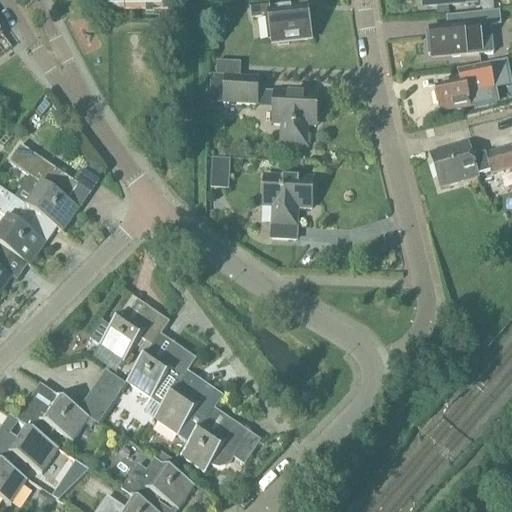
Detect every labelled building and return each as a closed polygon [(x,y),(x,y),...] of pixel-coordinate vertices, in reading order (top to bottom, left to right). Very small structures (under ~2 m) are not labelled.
[(170,13),(170,0),(104,0),(105,13),(170,13)] [(424,0),(425,9),(461,6),(460,0),(424,0)] [(271,13),(270,5),(252,7),(253,18),(268,16),(269,29),(267,29),(268,43),(271,42),(271,46),(277,45),(278,48),(288,46),(288,44),(310,41),(306,8),(296,10),(292,8),(280,10),(281,12),(271,13)] [(468,18),(469,29),(430,32),(430,34),(426,35),(428,57),(431,57),(431,58),(451,56),(451,58),(476,56),(476,42),(487,41),(486,27),(500,25),(499,15),(468,18)] [(241,78),(242,66),(218,64),(217,76),(241,78)] [(439,113),(481,104),(475,79),(446,85),(447,87),(434,90),(439,113)] [(503,100),(501,90),(480,93),(481,103),(503,100)] [(314,130),(316,98),(275,96),(273,128),(281,129),(280,148),(306,150),(307,130),(314,130)] [(43,102),(33,112),(40,118),(50,109),(43,102)] [(32,129),(39,118),(32,114),(25,125),(32,129)] [(468,144),(429,156),(439,190),(469,182),(473,192),(497,185),(493,174),(511,169),(511,149),(511,150),(488,156),(473,161),(468,144)] [(44,222),(62,235),(78,212),(66,204),(78,187),(18,147),(7,164),(31,180),(16,202),(25,208),(44,222)] [(230,192),(231,163),(212,163),(212,192),(230,192)] [(311,212),(313,182),(265,180),(263,210),(274,210),(272,241),(296,243),(298,211),(311,212)] [(44,222),(25,208),(16,202),(0,191),(0,216),(6,220),(0,228),(0,248),(11,256),(29,269),(45,246),(33,238),(44,222)] [(76,232),(90,249),(104,238),(90,221),(76,232)] [(11,256),(0,248),(0,295),(11,279),(1,272),(11,256)] [(161,337),(170,324),(134,299),(99,348),(124,365),(141,341),(152,349),(161,337)] [(196,362),(161,337),(152,349),(127,384),(151,401),(168,377),(179,385),(187,374),(188,374),(196,362)] [(99,382),(119,396),(125,386),(106,373),(99,382)] [(224,399),(188,374),(187,374),(179,385),(154,421),(178,438),(195,414),(206,422),(207,422),(215,410),(216,411),(224,399)] [(112,405),(119,396),(99,382),(93,391),(112,405)] [(90,420),(78,412),(41,387),(17,422),(16,423),(40,439),(41,438),(48,427),(73,444),(90,420)] [(104,415),(112,405),(93,391),(85,402),(104,415)] [(98,425),(104,415),(85,402),(78,412),(90,420),(98,425)] [(261,443),(216,411),(215,410),(207,422),(206,422),(181,458),(205,475),(222,451),(244,467),(261,443)] [(16,423),(17,422),(9,417),(0,431),(0,463),(9,470),(10,470),(17,459),(42,475),(59,450),(41,438),(40,439),(16,423)] [(160,455),(155,461),(162,466),(170,471),(171,472),(176,466),(160,455)] [(151,458),(143,469),(138,466),(121,490),(133,498),(152,511),(177,511),(194,488),(151,458)] [(0,463),(0,499),(10,507),(28,482),(10,470),(9,470),(0,463)] [(61,487),(53,498),(59,503),(69,492),(61,487)] [(151,511),(133,498),(125,509),(107,498),(97,511),(151,511)]
